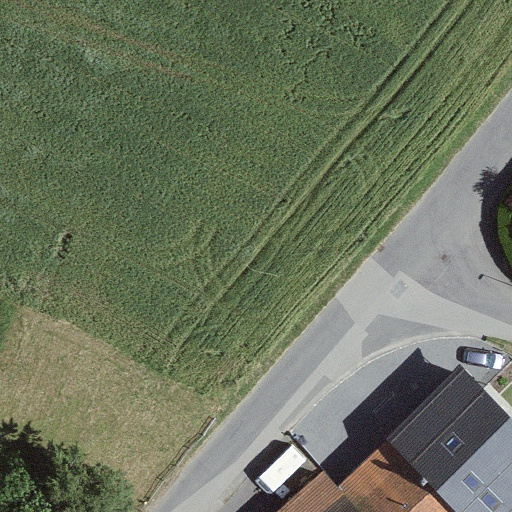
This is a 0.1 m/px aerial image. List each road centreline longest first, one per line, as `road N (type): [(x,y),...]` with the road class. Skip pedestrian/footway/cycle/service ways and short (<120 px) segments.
road 1 (unclassified): [(183,511),(400,264)]
road 2 (unclassified): [(400,264),(511,132)]
road 3 (unclassified): [(400,264),(511,316)]
